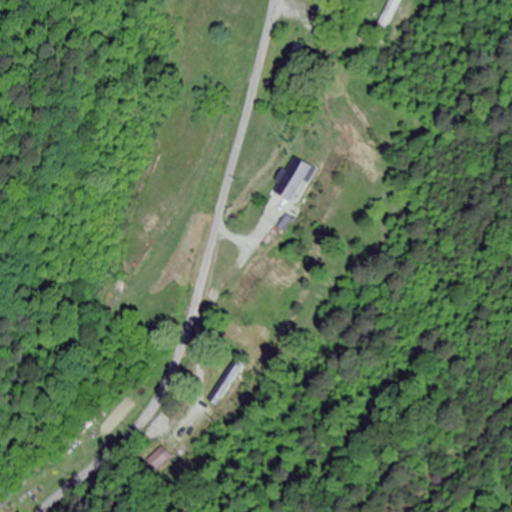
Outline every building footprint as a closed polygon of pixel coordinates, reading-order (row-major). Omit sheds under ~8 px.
[(403,0),(401,0),(390,0),(375,34),(386,39),(403,0)] [(317,29),(326,33),(329,24),(321,20),(317,29)] [(300,48),(282,76),(296,85),(314,57),(300,48)] [(222,382),(218,379),(212,387),(217,391),(214,396),(222,402),(248,366),(238,359),(222,382)] [(174,460),(166,451),(151,464),(159,473),(174,460)]
